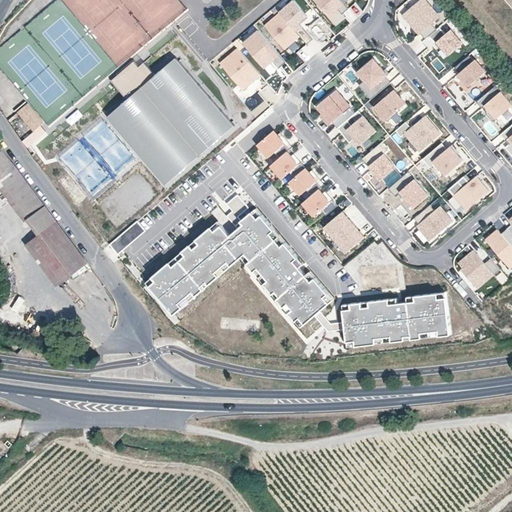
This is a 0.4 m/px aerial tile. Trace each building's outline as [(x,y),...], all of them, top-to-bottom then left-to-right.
[(300,36),(308,44),(314,39),(300,23),(308,16),(294,0),(280,12),(300,36)] [(349,8),(342,0),(316,0),(330,16),(339,9),(343,14),(349,8)] [(430,35),(437,29),(432,23),(440,16),(426,0),(419,0),(403,14),(412,24),(414,22),(416,26),(415,27),(420,34),(421,33),(426,39),(430,35)] [(285,48),(300,36),(280,12),(265,25),(285,48)] [(447,21),(437,29),(430,35),(435,42),(437,40),(448,53),(463,41),(447,21)] [(279,67),(285,61),(258,29),(243,42),(264,66),(270,61),(267,59),(270,57),(272,59),(279,67)] [(294,51),(303,44),(298,38),(290,45),(294,51)] [(242,89),(260,74),(238,47),(220,62),(242,89)] [(470,55),(455,67),(460,73),(458,74),(469,86),(487,71),(476,59),(474,60),(470,55)] [(108,116),(167,185),(235,126),(176,57),(156,75),(145,62),(139,66),(135,61),(112,80),(128,99),(108,116)] [(374,57),(358,71),(365,79),(360,84),(371,98),(391,81),(386,75),(388,73),(374,57)] [(511,102),(497,85),(477,101),(483,108),(484,107),(486,105),(489,109),(488,111),(486,112),(494,121),(511,105),(511,102)] [(407,102),(395,88),(375,104),(387,118),(407,102)] [(339,128),(357,113),(337,89),(318,106),(324,112),(327,116),(324,118),(330,125),(333,122),(339,128)] [(45,123),(28,103),(18,112),(35,131),(45,123)] [(361,143),(377,131),(360,110),(357,113),(339,128),(350,141),(356,136),(361,143)] [(407,121),(396,130),(402,136),(406,133),(421,151),(442,133),(426,115),(412,127),(407,121)] [(511,124),(501,134),(507,140),(508,140),(510,143),(506,147),(511,153),(511,124)] [(278,134),(274,130),(258,143),(269,156),(275,151),(279,157),(287,151),(290,148),(278,134)] [(281,132),(278,134),(290,148),(293,146),(281,132)] [(382,142),(364,158),(382,179),(396,167),(384,153),(388,150),(382,142)] [(465,158),(452,144),(447,148),(442,142),(424,158),(431,166),(436,163),(446,174),(465,158)] [(0,177),(13,162),(0,145),(0,177)] [(290,171),(294,177),(306,167),(301,161),(298,163),(287,151),(279,157),(271,164),(282,177),(290,171)] [(46,205),(13,162),(0,177),(0,189),(24,221),(27,219),(46,205)] [(310,171),(306,167),(294,177),(290,181),(301,194),(306,189),(311,195),(319,188),(322,186),(310,171)] [(312,169),(310,171),(322,186),(325,183),(312,169)] [(411,171),(392,188),(398,194),(406,186),(411,192),(406,197),(418,210),(434,195),(411,171)] [(490,190),(477,175),(470,182),(464,176),(449,189),(467,210),(490,190)] [(321,209),(326,214),(338,204),(333,198),(330,201),(319,188),(311,195),(303,202),(314,215),(321,209)] [(153,283),(147,289),(171,317),(184,306),(180,302),(193,291),(197,295),(204,288),(201,284),(206,280),(210,284),(217,277),(214,273),(226,263),(229,267),(242,257),(246,253),(251,259),(247,263),(254,272),(258,268),(269,280),(265,284),(274,294),(278,290),(282,295),(278,299),(285,307),(289,303),(294,309),(290,312),(297,321),(301,317),(306,324),(330,303),(325,296),(329,293),(316,277),(312,281),(307,274),(301,267),(295,261),(299,257),(286,242),(282,246),(271,233),(275,230),(257,208),(242,220),(239,216),(249,207),(238,194),(227,204),(234,211),(228,215),(239,229),(231,235),(222,225),(216,230),(212,226),(183,251),(187,255),(174,265),(171,261),(150,279),(153,283)] [(58,220),(46,205),(27,219),(38,235),(58,220)] [(435,211),(430,205),(415,218),(420,224),(418,225),(431,240),(454,221),(441,206),(435,211)] [(367,236),(345,210),(325,226),(347,252),(367,236)] [(88,261),(58,220),(38,235),(25,244),(56,285),(88,261)] [(219,221),(212,226),(216,230),(222,225),(219,221)] [(133,225),(111,244),(119,253),(140,234),(133,225)] [(511,233),(508,228),(502,233),(498,229),(487,239),(511,268),(511,266),(511,233)] [(286,242),(275,230),(271,233),(282,246),(286,242)] [(458,260),(471,250),(468,246),(455,256),(458,260)] [(484,263),(473,250),(459,262),(480,288),(503,270),(492,257),(484,263)] [(183,251),(171,261),(174,265),(187,255),(183,251)] [(242,257),(247,263),(251,259),(246,253),(242,257)] [(304,264),(299,257),(295,261),(301,267),(304,264)] [(217,277),(229,267),(226,263),(214,273),(217,277)] [(254,272),(265,284),(269,280),(258,268),(254,272)] [(312,281),(316,277),(311,271),(307,274),(312,281)] [(144,285),(147,289),(153,283),(150,279),(144,285)] [(204,288),(210,284),(206,280),(201,284),(204,288)] [(274,294),(278,299),(282,295),(278,290),(274,294)] [(184,306),(197,295),(193,291),(180,302),(184,306)] [(344,309),(348,341),(356,340),(357,345),(369,344),(369,338),(384,336),(385,342),(406,339),(405,334),(413,333),(413,338),(423,337),(422,332),(440,330),(440,335),(452,334),(447,291),(416,295),(417,300),(409,301),(399,302),(391,303),(390,298),(369,301),(370,306),(363,307),(362,302),(352,303),(352,308),(344,309)] [(330,303),(334,299),(329,293),(325,296),(330,303)] [(285,307),(290,312),(294,309),(289,303),(285,307)] [(302,327),(306,324),(301,317),(297,321),(302,327)]
